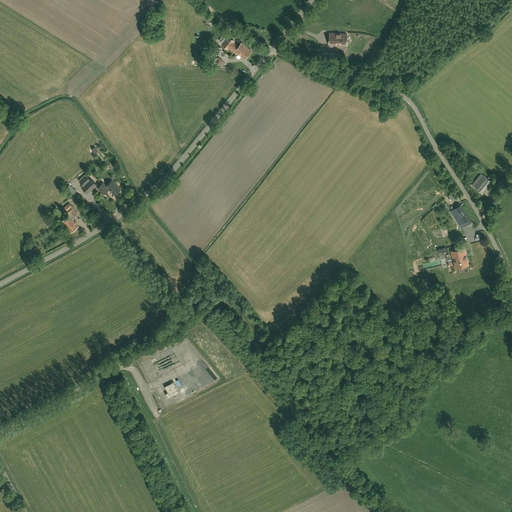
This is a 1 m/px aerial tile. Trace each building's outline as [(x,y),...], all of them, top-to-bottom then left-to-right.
[(329,33),(329,44),(346,45),(347,34),(329,33)] [(229,36),(223,43),(228,48),(229,47),(235,52),(237,54),(238,53),(245,59),(252,51),(242,42),(239,46),(234,42),(234,41),(229,36)] [(215,44),(210,50),(215,55),(220,49),(215,44)] [(340,61),(341,54),(328,51),(327,59),(340,61)] [(219,65),(220,65),(222,66),(225,63),(223,61),(219,57),(218,57),(216,56),(213,60),(215,61),(215,62),(219,65)] [(91,178),(90,179),(86,174),(79,181),(83,186),(82,187),(88,193),(97,184),(91,178)] [(483,175),(474,186),(482,193),(491,181),(483,175)] [(115,195),(121,189),(112,180),(106,186),(103,182),(98,188),(104,194),(109,189),(115,195)] [(69,197),(76,203),(79,199),(73,194),(69,197)] [(61,221),(63,224),(70,233),(78,227),(71,218),(74,216),(78,213),(69,203),(63,208),(68,215),(69,216),(65,219),(61,221)] [(462,227),(471,221),(460,204),(452,210),(462,227)] [(479,246),(465,249),(469,266),(483,263),(479,246)] [(457,261),(454,262),(455,268),(465,266),(465,265),(468,265),(464,248),(451,251),(453,257),(456,257),(457,261)] [(168,392),(165,393),(168,398),(179,393),(174,382),(165,386),(168,392)]
